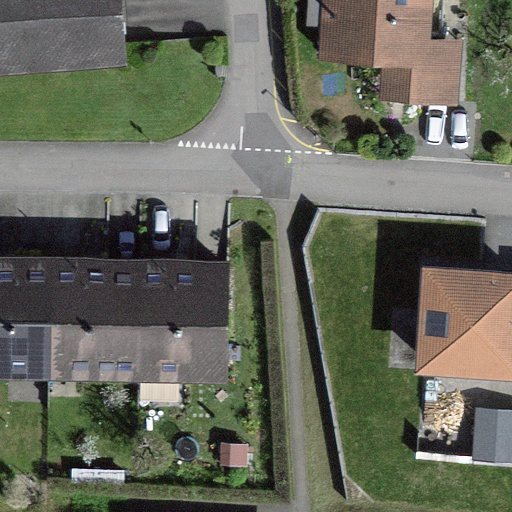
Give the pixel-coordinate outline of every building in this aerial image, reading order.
[(0,0),(0,59),(128,50),(124,0),(0,0)] [(458,100),(463,32),(431,29),(433,0),(308,0),(307,16),(321,17),(319,50),(381,54),(379,94),(458,100)] [(415,362),(511,368),(511,257),(423,251),(415,362)] [(231,265),(185,264),(96,263),(13,262),(0,261),(0,365),(229,369),(231,265)] [(511,457),(511,404),(476,402),(472,454),(511,457)]
